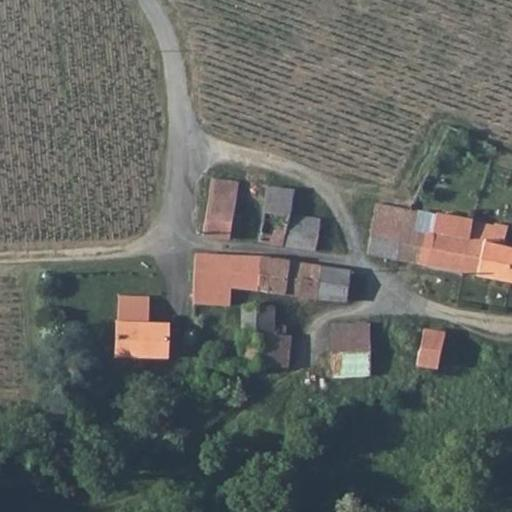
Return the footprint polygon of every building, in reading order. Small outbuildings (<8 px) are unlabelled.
[(424,191),(464,205),(475,176),(434,162),(424,191)] [(226,179),(209,178),(208,189),(226,190),(226,179)] [(226,190),(208,189),(204,237),(232,239),(239,185),(226,179),(226,190)] [(407,211),(376,208),(372,258),(398,262),(406,214),(407,211)] [(431,220),(416,216),(406,214),(398,262),(426,266),(431,220)] [(260,245),(284,247),(285,217),(263,215),(262,230),(260,245)] [(290,229),(302,230),(303,220),(285,217),(284,247),(289,248),(290,229)] [(313,250),(318,250),(320,222),(303,220),(302,230),(290,229),(289,248),(313,250)] [(426,266),(458,270),(466,226),(431,220),(426,266)] [(499,237),(501,230),(511,233),(511,231),(511,228),(490,224),(487,229),(486,234),(499,237)] [(487,229),(466,226),(458,270),(474,274),(486,234),(487,229)] [(262,230),(248,228),(246,244),(256,245),(260,245),(262,230)] [(511,252),(508,252),(511,233),(501,230),(499,237),(486,234),(474,274),(511,283),(511,252)] [(244,257),(196,258),(191,309),(228,307),(232,293),(236,280),(244,257)] [(244,257),(236,280),(255,282),(258,265),(243,264),(244,257)] [(253,294),(288,296),(298,296),(299,268),(258,265),(255,282),(253,294)] [(353,271),(311,268),(299,268),(298,296),(318,296),(318,288),(350,291),(353,271)] [(236,280),(232,293),(253,294),(255,282),(236,280)] [(318,288),(318,296),(318,304),(348,307),(350,291),(318,288)] [(318,304),(318,296),(298,296),(288,296),(288,316),(292,316),(318,316),(318,304)] [(114,302),(116,361),(163,361),(165,328),(147,328),(146,301),(114,302)] [(198,367),(199,396),(249,392),(254,370),(258,370),(240,368),(241,338),(242,308),(228,307),(218,365),(198,367)] [(292,337),(294,328),(290,328),(269,328),(270,309),(242,308),(241,338),(292,337)] [(37,314),(38,330),(55,328),(53,312),(37,314)] [(444,337),(411,325),(415,343),(412,366),(434,367),(444,337)] [(316,357),(317,367),(351,365),(352,379),(352,393),(352,408),(358,408),(368,406),(368,381),(368,326),(324,327),(325,340),(327,356),(316,357)] [(240,368),(258,370),(286,370),(292,339),(292,337),(241,338),(240,368)] [(322,379),(352,379),(351,365),(317,367),(318,379),(322,379)] [(352,408),(352,393),(323,394),(325,410),(352,408)]
